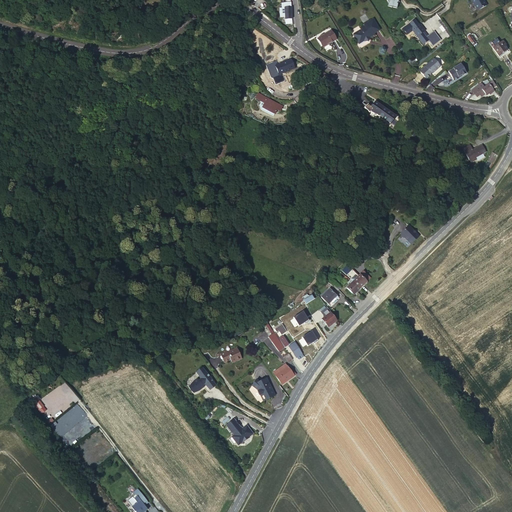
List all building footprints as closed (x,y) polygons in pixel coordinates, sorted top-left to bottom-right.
[(474,0),(480,9),(489,4),(486,0),(474,0)] [(285,24),(292,23),(291,20),(290,2),(284,2),(281,3),(281,7),(284,7),(284,11),(284,14),(285,21),(285,24)] [(378,28),(373,20),(364,25),(365,27),(360,29),(361,31),(354,35),(358,43),(363,40),(367,42),(370,36),(371,37),(374,35),(378,28)] [(418,27),(414,22),(403,31),(408,36),(413,32),(424,46),(429,42),(434,47),(442,41),(435,32),(428,37),(427,38),(423,34),(425,33),(426,32),(421,27),(419,27),(418,27)] [(322,48),(336,40),(330,31),(317,38),(322,48)] [(504,39),(493,46),(499,55),(508,49),(506,46),(508,44),(504,39)] [(279,74),(294,68),(290,59),(275,66),(279,74)] [(444,66),(437,59),(423,71),(430,79),(434,75),(435,73),(436,73),(444,66)] [(466,71),(461,63),(453,67),(453,68),(449,71),(453,78),(455,79),(458,77),(458,75),(461,73),(462,74),(466,72),(465,71),(466,71)] [(492,94),(496,90),(495,88),(499,85),(495,80),(486,86),(483,82),(474,88),(479,95),(481,94),(484,97),(490,91),(492,94)] [(262,108),(274,114),(276,110),(279,111),(281,106),(258,93),(255,99),(260,101),(264,103),(262,108)] [(272,117),(274,114),(262,108),(264,103),(260,101),(258,106),(259,111),(272,117)] [(367,104),(364,107),(369,113),(370,111),(372,113),(377,115),(389,124),(395,116),(374,101),(370,107),(367,104)] [(463,149),(466,154),(471,151),(471,150),(472,149),(470,145),(463,149)] [(471,151),(466,154),(471,163),(477,159),(478,161),(485,157),(483,154),(479,147),(473,150),(472,149),(471,150),(471,151)] [(492,152),(487,161),(493,164),(498,155),(492,152)] [(413,240),(402,229),(394,237),(395,238),(395,239),(397,242),(398,242),(405,248),(413,240)] [(342,273),(347,275),(350,269),(345,266),(342,273)] [(355,277),(362,285),(365,282),(357,274),(355,277)] [(342,276),(337,281),(341,285),(346,280),(342,276)] [(351,296),(362,285),(355,277),(343,288),(351,296)] [(325,306),(328,303),(332,299),(335,297),(327,289),(318,298),(325,306)] [(312,302),(309,298),(301,304),(303,308),(312,302)] [(327,331),(337,323),(330,315),(320,323),(327,331)] [(304,320),(293,328),(297,335),(309,327),(304,320)] [(263,324),(257,328),(274,354),(281,350),(263,324)] [(279,326),(272,331),(274,335),(276,333),(279,336),(284,333),(279,326)] [(282,337),(278,340),(285,350),(288,349),(287,348),(289,347),(282,337)] [(289,347),(287,348),(288,349),(294,359),(300,356),(293,345),(289,347)] [(224,354),(217,357),(222,365),(228,362),(229,363),(230,364),(234,362),(238,361),(238,360),(239,359),(234,350),(228,353),(225,355),(224,354)] [(288,358),(284,352),(279,356),(283,361),(288,358)] [(269,372),(271,375),(283,367),(282,365),(269,372)] [(192,382),(187,386),(191,392),(196,388),(197,389),(202,386),(200,384),(202,383),(207,389),(213,384),(208,378),(205,373),(200,367),(194,372),(199,378),(197,380),(196,378),(191,381),(192,382)] [(283,367),(271,375),(276,383),(289,376),(287,373),(284,367),(283,367)] [(257,382),(254,379),(249,386),(256,390),(262,401),(268,397),(268,395),(272,391),(263,378),(257,382)] [(239,428),(233,421),(225,427),(231,435),(232,434),(234,436),(231,438),(238,446),(242,443),(243,443),(248,439),(248,438),(252,435),(246,426),(240,431),(238,429),(239,428)] [(147,497),(138,505),(144,511),(154,511),(157,510),(147,497)]
